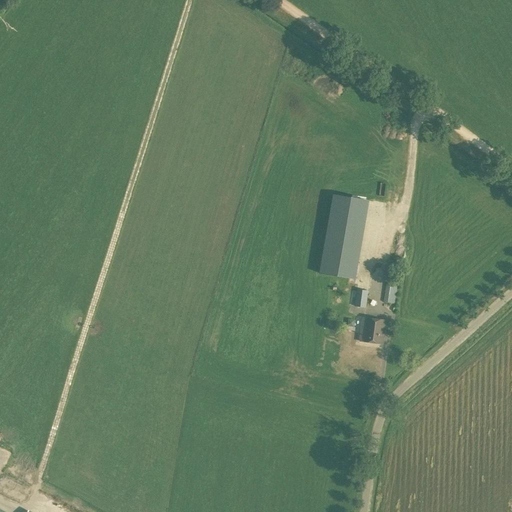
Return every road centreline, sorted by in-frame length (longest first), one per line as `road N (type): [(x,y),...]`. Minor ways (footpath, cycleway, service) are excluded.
road 1 (track): [(511,168),(281,0)]
road 2 (unclassified): [(364,511),(381,407),(511,290)]
